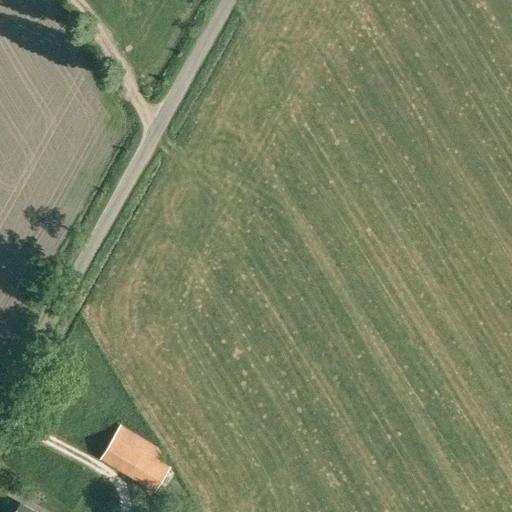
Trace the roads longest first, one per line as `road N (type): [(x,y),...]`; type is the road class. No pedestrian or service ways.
road 1 (unclassified): [(0,414),(228,0)]
road 2 (track): [(79,0),(161,121)]
